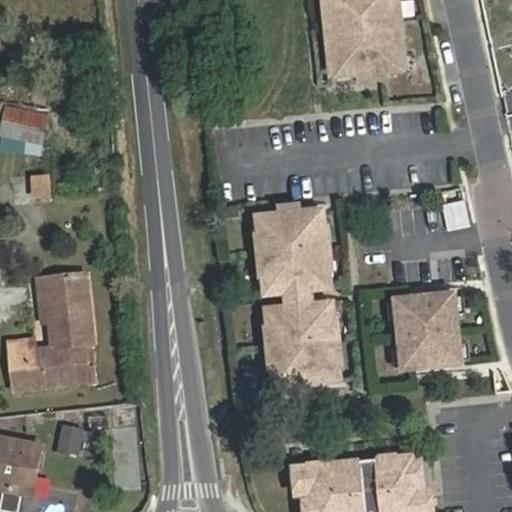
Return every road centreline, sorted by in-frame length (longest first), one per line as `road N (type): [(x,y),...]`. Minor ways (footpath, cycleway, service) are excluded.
road 1 (secondary): [(141,0),(193,511)]
road 2 (residential): [(511,289),(494,194),(498,168),(463,0)]
